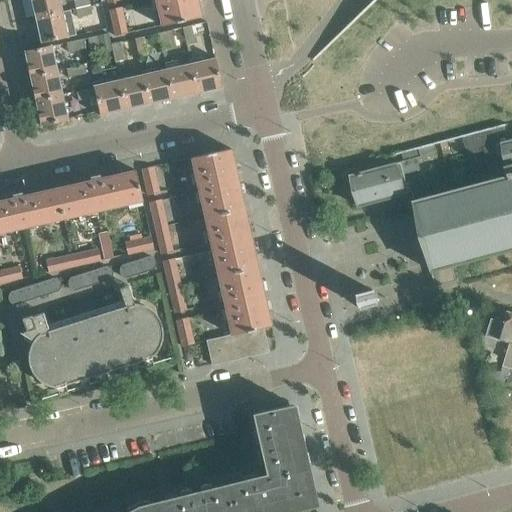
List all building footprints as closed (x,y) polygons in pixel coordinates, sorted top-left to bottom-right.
[(30,0),(35,18),(62,11),(59,0),(30,0)] [(73,0),(75,8),(90,5),(88,0),(73,0)] [(154,0),(161,26),(201,17),(197,0),(154,0)] [(92,14),(90,5),(75,8),(77,17),(92,14)] [(111,19),(122,17),(120,8),(109,11),(111,19)] [(68,37),(68,36),(62,11),(35,18),(41,43),(68,37)] [(124,25),(122,17),(111,19),(113,28),(124,25)] [(115,36),(126,34),(124,25),(113,28),(115,36)] [(191,25),(182,27),(186,45),(195,43),(191,25)] [(171,48),(167,31),(158,33),(162,50),(171,48)] [(108,33),(96,36),(100,53),(112,51),(110,44),(108,33)] [(100,53),(96,36),(87,38),(91,55),(100,53)] [(143,36),(134,38),(138,56),(147,54),(143,36)] [(85,48),(83,39),(66,43),(68,52),(85,48)] [(123,59),(119,42),(110,44),(112,51),(114,61),(123,59)] [(24,51),(24,52),(30,77),(57,71),(51,45),(24,51)] [(215,57),(214,57),(190,63),(197,93),(222,88),(215,57)] [(190,63),(166,68),(173,99),(197,93),(190,63)] [(86,74),(84,65),(66,69),(68,78),(86,74)] [(99,66),(90,68),(93,80),(102,78),(99,66)] [(149,104),(173,99),(166,68),(142,74),(149,104)] [(62,94),(57,71),(30,77),(35,100),(62,94)] [(142,74),(118,79),(125,110),(149,104),(142,74)] [(93,85),(93,87),(94,87),(96,96),(95,96),(100,116),(125,110),(118,79),(93,85)] [(78,100),(95,96),(96,96),(94,87),(93,87),(76,91),(78,100)] [(62,94),(35,100),(40,126),(68,120),(62,94)] [(511,140),(504,143),(500,126),(463,136),(467,153),(484,149),(486,159),(503,154),(505,161),(511,159),(511,140)] [(420,156),(421,158),(439,153),(436,143),(400,152),(403,162),(349,176),(357,206),(408,193),(403,174),(419,169),(416,157),(420,156)] [(191,158),(205,217),(244,208),(231,149),(191,158)] [(411,199),(415,213),(416,218),(414,219),(415,221),(421,220),(423,228),(417,230),(418,232),(424,231),(426,239),(420,240),(421,243),(426,241),(429,250),(423,252),(424,254),(425,254),(434,286),(458,280),(457,278),(455,279),(451,263),(468,259),(469,262),(471,261),(471,258),(506,249),(507,252),(509,252),(508,248),(511,247),(511,159),(505,161),(508,174),(507,174),(508,177),(491,181),(490,179),(487,179),(488,183),(473,186),(472,183),(469,184),(470,187),(453,191),(452,188),(450,189),(451,192),(434,197),(433,193),(430,194),(431,198),(414,202),(413,199),(411,199)] [(155,175),(153,167),(142,169),(144,178),(155,175)] [(100,175),(90,177),(91,181),(57,188),(64,219),(143,201),(136,170),(100,178),(100,175)] [(157,184),(155,175),(144,178),(145,186),(157,184)] [(157,184),(145,186),(147,195),(159,192),(157,184)] [(22,193),(12,195),(13,198),(0,201),(0,233),(64,219),(57,188),(22,196),(22,193)] [(149,202),(151,211),(162,208),(160,200),(149,202)] [(164,217),(162,208),(151,211),(153,219),(164,217)] [(205,217),(218,276),(257,267),(244,208),(205,217)] [(153,219),(155,228),(166,226),(164,217),(153,219)] [(155,228),(157,237),(168,234),(166,226),(155,228)] [(102,248),(111,246),(107,231),(98,233),(102,248)] [(170,243),(168,234),(157,237),(159,245),(170,243)] [(145,250),(153,248),(151,237),(142,239),(145,250)] [(142,239),(133,241),(136,252),(145,250),(142,239)] [(133,241),(125,243),(127,254),(136,252),(133,241)] [(170,243),(159,245),(161,254),(172,252),(170,243)] [(113,257),(111,246),(102,248),(104,260),(113,257)] [(92,262),(100,260),(98,249),(89,251),(92,262)] [(89,251),(80,253),(83,264),(92,262),(89,251)] [(74,266),(83,264),(80,253),(72,255),(74,266)] [(66,268),(74,266),(72,255),(63,257),(66,268)] [(147,271),(153,270),(154,269),(155,267),(156,266),(156,265),(156,263),(156,261),(155,260),(154,259),(154,258),(153,257),(152,257),(150,256),(149,256),(148,256),(143,258),(147,271)] [(63,257),(54,259),(57,270),(66,268),(63,257)] [(143,258),(135,260),(139,274),(147,271),(143,258)] [(162,261),(164,269),(176,267),(174,258),(162,261)] [(54,259),(46,261),(48,272),(57,270),(54,259)] [(131,276),(139,274),(135,260),(127,263),(131,276)] [(127,263),(122,264),(121,265),(120,266),(119,268),(119,269),(119,271),(119,272),(119,274),(120,275),(121,276),(123,277),(124,278),(126,278),(131,276),(127,263)] [(20,266),(11,268),(14,280),(22,278),(20,266)] [(104,281),(109,280),(111,279),(112,277),(112,276),(112,275),(113,275),(113,273),(113,272),(112,270),(111,269),(110,268),(109,267),(108,266),(106,266),(105,266),(100,267),(104,281)] [(92,270),(96,284),(104,281),(100,267),(92,270)] [(178,276),(176,267),(164,269),(166,278),(178,276)] [(257,267),(218,276),(231,335),(262,328),(271,326),(257,267)] [(5,282),(14,280),(11,268),(2,270),(5,282)] [(92,270),(84,272),(88,286),(96,284),(92,270)] [(76,275),(80,289),(88,286),(84,272),(76,275)] [(76,275),(71,277),(70,278),(69,279),(68,280),(67,282),(67,283),(67,284),(68,286),(69,287),(70,289),(71,289),(72,290),(74,290),(75,291),(80,289),(76,275)] [(166,278),(168,287),(180,284),(178,276),(166,278)] [(52,293),(57,291),(60,289),(60,288),(61,287),(61,285),(61,284),(60,282),(59,281),(58,280),(57,279),(56,278),(54,278),(53,277),(48,279),(52,293)] [(48,279),(40,282),(44,296),(52,293),(48,279)] [(44,296),(40,282),(32,284),(36,298),(44,296)] [(32,284),(24,287),(28,301),(36,298),(32,284)] [(182,293),(180,284),(168,287),(170,295),(182,293)] [(128,285),(119,289),(124,306),(48,330),(43,313),(32,316),(31,315),(22,318),(26,331),(20,333),(33,340),(31,344),(29,348),(29,349),(28,353),(28,357),(28,359),(28,363),(29,366),(30,368),(31,370),(32,372),(34,375),(36,378),(39,381),(42,383),(45,385),(49,386),(51,387),(55,387),(57,387),(143,360),(151,357),(153,355),(156,353),(157,351),(159,349),(160,345),(161,342),(162,341),(162,337),(162,335),(162,332),(162,330),(162,328),(161,325),(159,320),(157,317),(155,314),(154,313),(152,311),(151,310),(145,306),(143,306),(141,305),(137,304),(134,303),(128,285)] [(28,301),(24,287),(16,289),(20,303),(28,301)] [(16,289),(11,291),(10,292),(9,293),(8,295),(8,296),(8,297),(8,299),(8,300),(9,302),(10,303),(11,304),(13,304),(14,305),(15,305),(20,303),(16,289)] [(373,302),(370,290),(356,294),(359,306),(373,302)] [(170,295),(172,304),(184,301),(182,293),(170,295)] [(186,310),(184,301),(172,304),(174,313),(186,310)] [(505,383),(511,359),(511,315),(507,314),(504,324),(492,321),(487,337),(499,341),(508,344),(500,370),(488,373),(491,387),(505,383)] [(176,320),(178,329),(188,326),(186,318),(176,320)] [(190,335),(188,326),(178,329),(180,337),(190,335)] [(268,352),(262,328),(231,335),(237,359),(268,352)] [(180,337),(182,346),(192,344),(190,335),(180,337)] [(231,335),(218,338),(224,361),(237,359),(231,335)] [(218,338),(206,341),(211,364),(224,361),(218,338)] [(288,406),(280,407),(254,414),(268,477),(308,469),(294,410),(294,409),(293,407),(292,407),(290,406),(289,406),(288,406)] [(243,476),(225,480),(232,511),(285,511),(316,505),(308,469),(268,477),(255,481),(254,478),(244,481),(243,476)] [(232,511),(225,480),(210,484),(211,489),(181,496),(180,491),(163,495),(166,511),(232,511)] [(166,511),(163,495),(147,499),(148,504),(139,507),(128,511),(166,511)]
